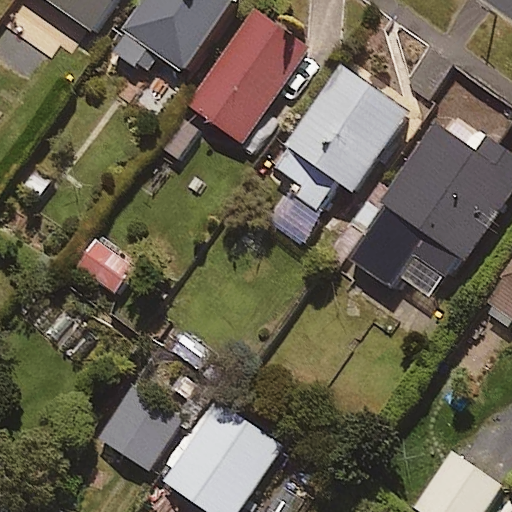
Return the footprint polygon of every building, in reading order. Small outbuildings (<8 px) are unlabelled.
[(118,0),(47,0),(94,34),(118,0)] [(239,1),(237,0),(148,0),(113,52),(150,77),(163,58),(189,76),(239,1)] [(313,50),(259,12),(192,108),(246,146),(313,50)] [(414,115),(347,67),(270,175),(321,212),(341,183),(358,194),(414,115)] [(479,153),(438,125),(349,260),(394,290),(402,279),(435,301),(464,258),(471,263),(511,200),(511,155),(488,140),(479,153)] [(141,266),(95,234),(74,263),(120,295),(141,266)] [(511,271),(486,310),(511,327),(511,271)] [(193,407),(144,377),(104,442),(153,472),(193,407)] [(242,511),(287,449),(218,401),(163,480),(209,511),(242,511)] [(488,511),(504,488),(456,455),(419,510),(421,511),(488,511)] [(289,511),(304,493),(285,479),(260,511),(289,511)]
